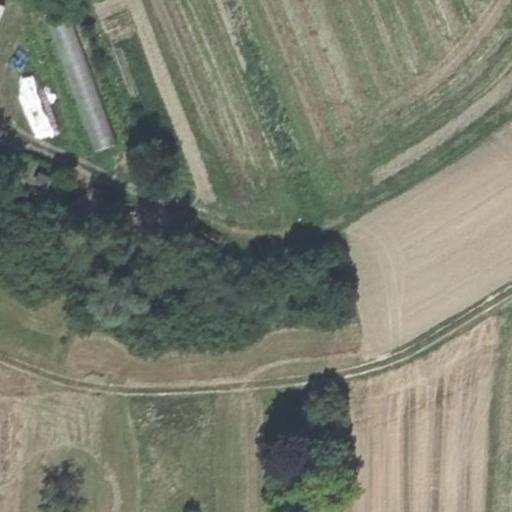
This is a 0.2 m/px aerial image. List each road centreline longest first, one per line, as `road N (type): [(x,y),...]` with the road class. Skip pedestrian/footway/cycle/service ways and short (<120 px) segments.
road 1 (track): [(511,111),(357,212),(301,236),(250,238),(196,220),(0,132)]
road 2 (track): [(511,291),(418,346),(327,376),(108,389),(0,357)]
